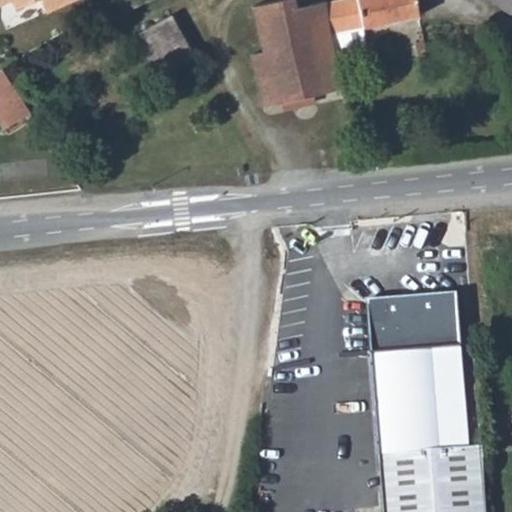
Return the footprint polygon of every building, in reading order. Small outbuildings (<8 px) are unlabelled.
[(0,0),(0,3),(7,0),(13,0),(17,7),(33,0),(42,0),(47,11),(70,0),(0,0)] [(296,0),(281,0),(255,5),(264,47),(265,52),(265,53),(288,44),(304,41),(298,6),(296,0)] [(415,0),(337,0),(327,2),(333,33),(419,15),(415,0)] [(511,0),(493,0),(511,12),(511,0)] [(345,101),(333,33),(327,2),(327,1),(298,6),(304,41),(288,44),(296,85),(258,92),(262,116),(345,101)] [(123,13),(116,2),(104,10),(110,20),(123,13)] [(197,57),(171,14),(149,27),(174,71),(188,63),(197,57)] [(162,78),(174,71),(149,27),(136,35),(162,78)] [(427,49),(425,42),(418,44),(419,51),(427,49)] [(265,53),(265,52),(252,55),(258,92),(296,85),(288,44),(265,53)] [(0,132),(26,117),(0,76),(0,132)] [(371,301),(377,511),(482,511),(481,451),(465,452),(460,298),(371,301)]
